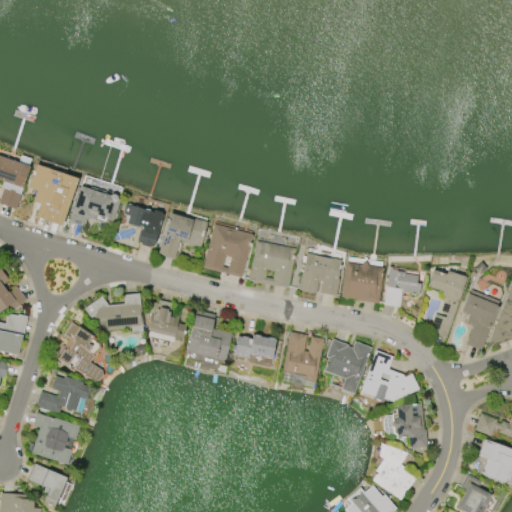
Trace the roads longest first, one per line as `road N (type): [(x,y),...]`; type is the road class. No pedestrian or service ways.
road 1 (residential): [(417,511),(445,462),(450,393),(404,335),(188,284),(0,224)]
road 2 (residential): [(49,309),(0,467)]
